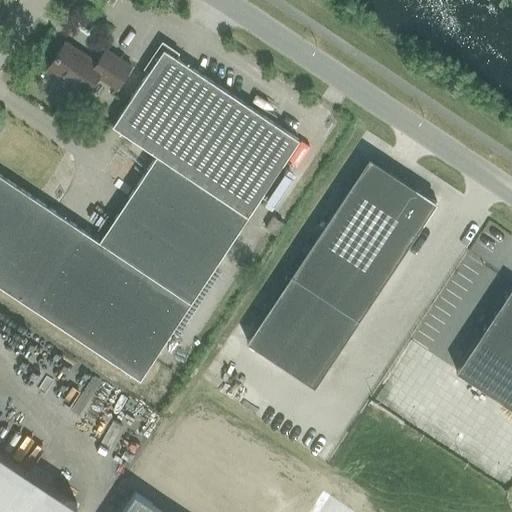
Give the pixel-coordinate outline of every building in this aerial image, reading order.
[(116,88),(131,65),(105,48),(96,62),(65,41),(47,67),(85,92),(96,75),(116,88)] [(0,284),(139,377),(252,208),(298,139),(163,49),(113,125),(157,154),(99,241),(0,174),(0,284)] [(436,201),(369,156),(246,340),(314,385),(436,201)] [(273,216),(264,229),(274,236),(283,223),(273,216)] [(455,370),(409,339),(365,407),(477,482),(511,429),(511,286),(510,286),(455,370)] [(0,511),(70,511),(76,503),(0,452),(0,511)] [(166,511),(135,491),(120,511),(166,511)]
